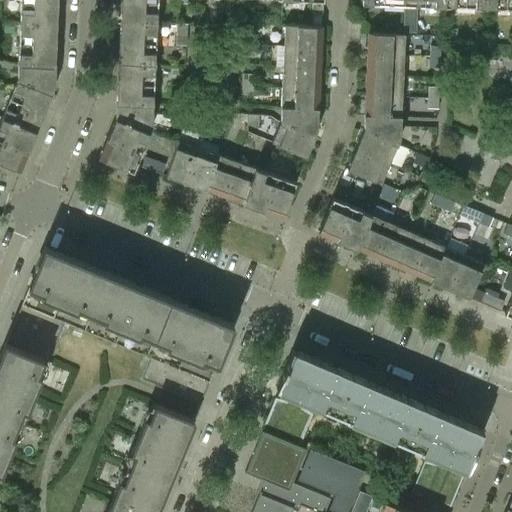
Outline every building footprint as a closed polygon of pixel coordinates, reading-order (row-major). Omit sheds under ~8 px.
[(57,23),(57,0),(20,0),(19,22),(57,23)] [(156,21),(157,0),(120,0),(119,19),(156,21)] [(511,7),(511,0),(485,0),(486,7),(485,13),(491,13),(492,7),(511,7)] [(322,14),(322,3),(312,3),(312,14),(322,14)] [(155,62),(156,21),(119,19),(117,61),(155,62)] [(55,66),(56,28),(57,23),(19,22),(17,64),(55,66)] [(186,34),(187,23),(176,22),(176,33),(186,34)] [(320,47),(321,25),(284,23),(283,44),(320,47)] [(403,54),(404,33),(367,31),(366,52),(403,54)] [(254,43),(254,32),(244,32),(243,43),(254,43)] [(185,45),(186,34),(176,33),(175,44),(185,45)] [(253,54),(254,43),(243,43),(243,54),(253,54)] [(319,67),(320,47),(283,44),(275,44),(274,65),(282,65),(319,67)] [(439,56),(440,45),(429,45),(429,55),(439,56)] [(402,75),(403,54),(366,52),(365,73),(402,75)] [(439,67),(439,56),(429,55),(429,67),(439,67)] [(153,105),(155,62),(117,61),(115,103),(153,105)] [(54,85),(54,74),(55,69),(55,66),(17,64),(17,67),(17,77),(16,78),(51,93),(54,85)] [(319,87),(319,67),(282,65),(281,86),(319,87)] [(252,85),(252,73),(242,73),(241,84),(252,85)] [(402,95),(402,75),(365,73),(364,94),(402,95)] [(35,131),(46,104),(51,93),(16,78),(1,117),(35,131)] [(183,96),(184,84),(173,84),(173,95),(183,96)] [(251,95),(252,85),(241,84),(241,95),(251,95)] [(438,97),(438,86),(428,85),(427,97),(438,97)] [(318,109),(319,87),(281,86),(280,107),(318,109)] [(401,117),(402,95),(364,94),(363,115),(401,117)] [(183,106),(183,96),(173,95),(172,106),(183,106)] [(437,108),(438,97),(427,97),(427,107),(437,108)] [(152,124),(152,113),(152,108),(153,105),(115,103),(115,107),(114,117),(149,131),(152,124)] [(317,129),(317,117),(317,113),(318,109),(280,107),(280,111),(280,120),(279,121),(314,135),(317,129)] [(258,124),(258,114),(247,113),(246,124),(258,124)] [(400,136),(400,125),(400,120),(401,117),(363,115),(363,118),(363,128),(397,143),(400,136)] [(0,160),(20,169),(35,131),(1,117),(0,118),(0,160)] [(135,164),(149,131),(114,117),(98,156),(133,170),(135,164)] [(305,155),(314,135),(279,121),(271,141),(305,155)] [(389,162),(397,143),(363,128),(355,147),(389,162)] [(185,181),(196,146),(177,139),(165,174),(185,181)] [(205,188),(216,153),(196,146),(185,181),(205,188)] [(380,182),(389,162),(355,147),(346,168),(380,182)] [(416,152),(412,163),(426,167),(430,157),(416,152)] [(224,195),(236,160),(216,153),(205,188),(224,195)] [(151,169),(155,159),(144,156),(141,166),(151,169)] [(161,173),(165,163),(155,159),(151,169),(161,173)] [(243,202),(256,167),(236,160),(224,195),(243,202)] [(282,216),(294,183),(295,180),(256,167),(243,202),(282,216)] [(383,184),(378,194),(390,199),(395,189),(383,184)] [(440,206),(444,197),(434,193),(430,202),(440,206)] [(354,247),(369,212),(332,196),(317,230),(354,247)] [(450,210),(454,201),(444,197),(440,206),(450,210)] [(478,222),(482,212),(471,208),(467,217),(478,222)] [(373,255),(388,221),(369,212),(354,247),(373,255)] [(488,226),(492,216),(482,212),(478,222),(488,226)] [(392,263),(407,229),(388,221),(373,255),(392,263)] [(511,236),(511,224),(507,222),(502,233),(511,236)] [(431,280),(446,246),(444,245),(450,230),(433,223),(427,237),(412,272),(431,280)] [(412,272),(427,237),(407,229),(392,263),(412,272)] [(88,313),(106,271),(44,246),(27,288),(88,313)] [(450,288),(464,254),(446,246),(431,280),(450,288)] [(472,287),(483,262),(464,254),(450,288),(468,296),(472,287)] [(152,340),(170,297),(106,271),(88,313),(152,340)] [(479,301),(484,292),(472,287),(468,296),(479,301)] [(215,365),(152,340),(88,313),(27,288),(5,342),(42,359),(47,361),(64,321),(69,324),(143,354),(149,357),(145,368),(141,377),(198,400),(200,401),(215,365)] [(511,315),(511,290),(503,311),(511,315)] [(490,306),(494,296),(484,292),(479,301),(490,306)] [(500,310),(504,300),(494,296),(490,306),(500,310)] [(215,365),(233,323),(170,297),(152,340),(215,365)] [(26,408),(40,374),(37,372),(42,359),(5,342),(4,342),(0,352),(0,413),(17,421),(22,407),(26,408)] [(276,387),(291,394),(302,399),(335,412),(351,373),(292,348),(276,387)] [(406,443),(422,404),(351,373),(335,412),(346,417),(345,421),(392,441),(393,437),(406,443)] [(274,397),(261,429),(299,444),(311,412),(301,405),(299,405),(302,399),(291,394),(289,400),(288,401),(286,400),(274,397)] [(167,481),(193,419),(155,404),(149,419),(145,417),(131,451),(134,453),(129,466),(167,481)] [(466,468),(482,430),(422,404),(406,443),(427,452),(464,468),(466,468)] [(0,470),(0,471),(15,436),(11,435),(17,421),(0,413),(0,470)] [(288,489),(292,481),(305,447),(299,444),(261,429),(244,471),(263,479),(288,489)] [(341,511),(344,511),(362,470),(310,449),(298,477),(335,492),(329,507),(341,511)] [(449,505),(464,468),(427,452),(411,489),(449,505)] [(154,511),(167,481),(129,466),(123,481),(119,480),(110,502),(105,511),(154,511)] [(289,511),(292,508),(297,510),(300,504),(319,511),(327,511),(324,510),(330,496),(292,481),(288,489),(263,479),(249,511),(289,511)] [(359,490),(349,511),(363,511),(371,495),(359,490)] [(416,511),(394,503),(390,511),(416,511)]
